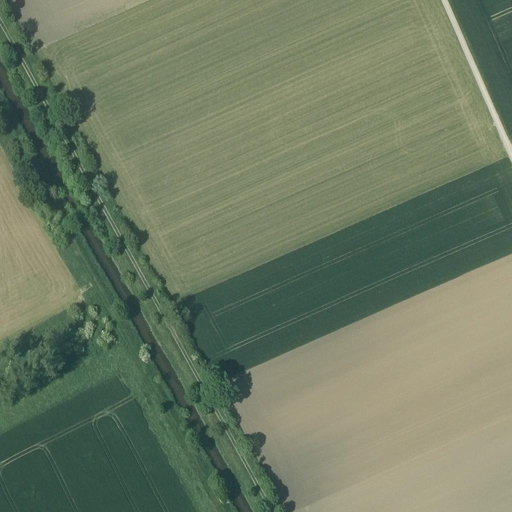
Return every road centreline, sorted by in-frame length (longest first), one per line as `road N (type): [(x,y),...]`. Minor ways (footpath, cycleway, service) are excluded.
road 1 (track): [(0,14),(276,511)]
road 2 (track): [(443,0),(511,155)]
